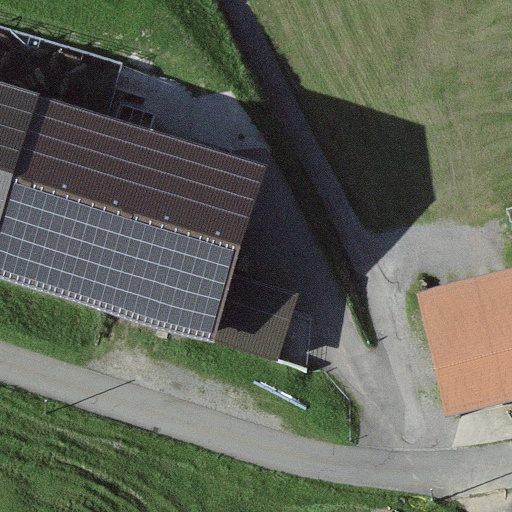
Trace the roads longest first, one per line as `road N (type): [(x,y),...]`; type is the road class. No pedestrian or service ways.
road 1 (residential): [(511,471),(486,479),(298,454),(0,360)]
road 2 (track): [(231,0),(385,312),(427,474)]
